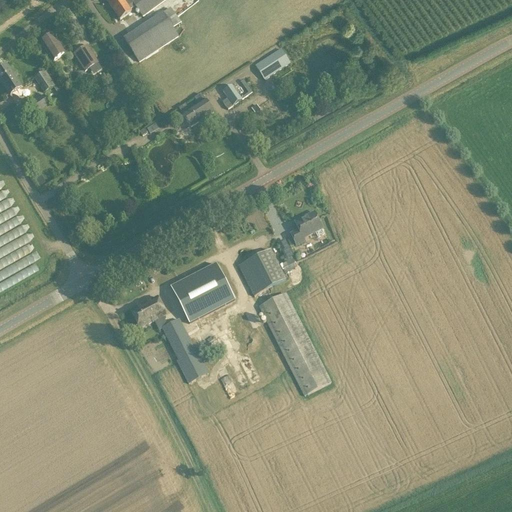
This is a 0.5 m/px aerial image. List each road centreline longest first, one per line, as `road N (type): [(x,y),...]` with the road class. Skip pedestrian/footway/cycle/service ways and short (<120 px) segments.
road 1 (tertiary): [(86,280),(511,40)]
road 2 (unclassified): [(86,280),(0,137)]
